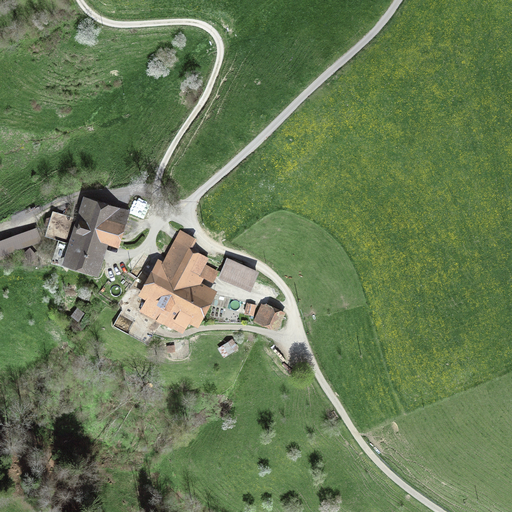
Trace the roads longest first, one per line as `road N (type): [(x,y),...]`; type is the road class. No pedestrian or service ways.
road 1 (track): [(440,511),(390,474),(353,431),(303,345),(289,292),(275,274),(213,246),(198,230)]
road 2 (unclassified): [(396,0),(196,198),(169,213)]
